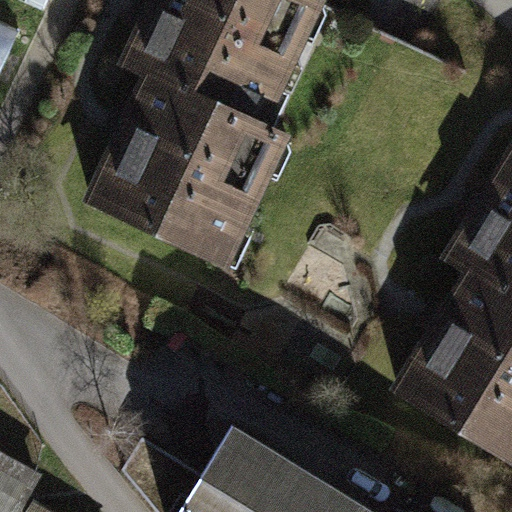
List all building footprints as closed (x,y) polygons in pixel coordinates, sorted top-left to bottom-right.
[(54,0),(18,0),(49,13),(54,0)] [(326,30),(264,0),(174,0),(125,103),(151,115),(95,232),(238,300),(296,179),(262,163),(326,30)] [(0,91),(20,46),(0,36),(0,91)] [(511,200),(462,281),(485,295),(407,420),(511,483),(511,200)] [(396,511),(233,412),(171,511),(396,511)] [(0,511),(21,511),(44,473),(0,449),(0,511)] [(51,511),(36,503),(31,511),(51,511)]
